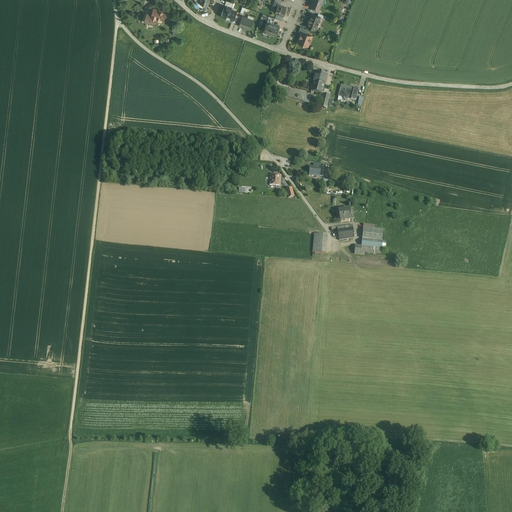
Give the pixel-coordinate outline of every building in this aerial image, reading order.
[(322,0),(312,0),(310,7),(312,7),(319,10),(319,9),(322,0)] [(286,8),(277,5),(275,12),(278,14),(283,15),(285,10),(286,8)] [(230,9),(227,7),(226,9),(224,8),(221,16),(225,17),(226,16),(229,17),(229,19),(233,20),(235,15),(236,12),(230,10),(230,9)] [(166,12),(154,8),(151,15),(147,13),(144,21),(154,24),(156,17),(163,19),(166,12)] [(317,16),(311,13),(306,25),(316,29),(320,17),(317,16)] [(247,18),(242,16),(239,26),(243,28),(242,29),(245,30),(245,28),(250,30),(253,20),(247,18)] [(267,22),(263,31),(276,36),(279,26),(273,24),(267,22)] [(307,34),(301,32),(298,41),(301,43),(302,44),(304,45),(305,44),(308,45),(311,36),(307,34)] [(327,74),(316,72),(312,86),(312,87),(312,89),(311,89),(311,90),(311,91),(322,94),(325,84),(326,83),(325,83),(327,74)] [(277,80),(272,78),(271,82),(272,82),(269,91),(267,99),(271,100),(273,92),(276,85),(277,80)] [(290,90),(276,85),(273,92),(277,94),(283,95),(288,97),(290,90)] [(354,89),(341,85),(338,97),(344,98),(344,99),(343,99),(343,101),(345,102),(346,99),(349,99),(350,94),(352,95),(351,99),(356,100),(359,89),(354,88),(354,89)] [(311,95),(291,89),(289,97),(296,99),(297,100),(297,99),(309,103),(310,99),(310,98),(311,95)] [(330,96),(324,94),(321,103),(328,104),(330,96)] [(313,168),(310,167),(309,175),(320,176),(320,172),(321,168),(313,168)] [(281,176),(271,175),(270,185),(280,186),(281,176)] [(292,188),(286,190),(289,198),(294,197),(292,188)] [(350,209),(345,209),(346,211),(339,212),(340,221),(352,219),(350,209)] [(352,225),(338,227),(340,240),(354,238),(352,225)] [(383,229),(363,227),(362,238),(382,240),(383,229)] [(328,235),(315,233),(313,252),(326,254),(328,235)] [(382,240),(362,238),(361,251),(381,253),(382,240)]
